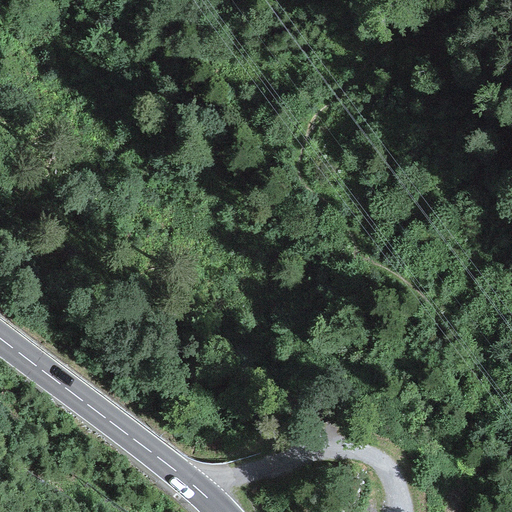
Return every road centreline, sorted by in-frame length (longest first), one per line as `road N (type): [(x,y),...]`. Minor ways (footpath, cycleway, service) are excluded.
road 1 (primary): [(220,511),(0,338)]
road 2 (track): [(395,511),(383,466),(351,451),(192,485)]
